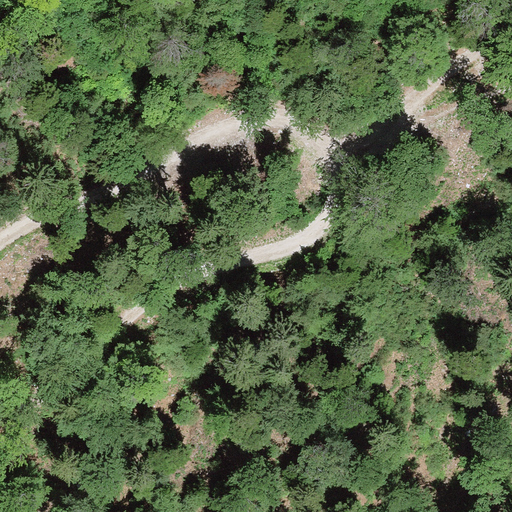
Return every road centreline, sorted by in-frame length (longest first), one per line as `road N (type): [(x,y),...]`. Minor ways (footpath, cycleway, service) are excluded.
road 1 (track): [(341,154),(351,182),(327,233),(305,250),(198,271),(147,302),(0,427)]
road 2 (track): [(341,154),(292,123),(261,123),(204,142),(0,242)]
road 3 (track): [(341,154),(511,21)]
road 4 (track): [(511,86),(341,154)]
